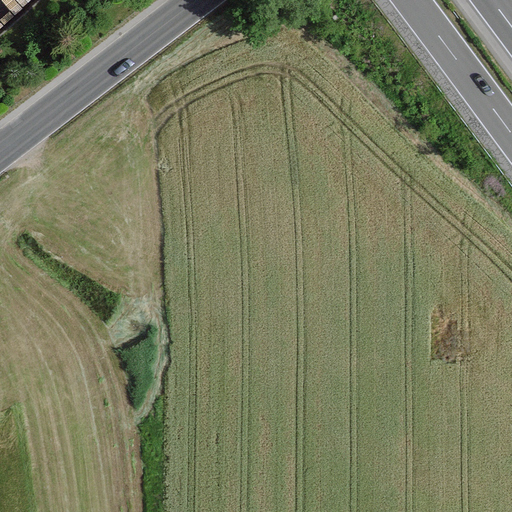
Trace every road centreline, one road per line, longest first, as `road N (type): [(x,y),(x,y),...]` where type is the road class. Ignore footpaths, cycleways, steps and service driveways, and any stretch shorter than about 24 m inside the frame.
road 1 (tertiary): [(196,0),(0,150)]
road 2 (motorway): [(410,0),(511,135)]
